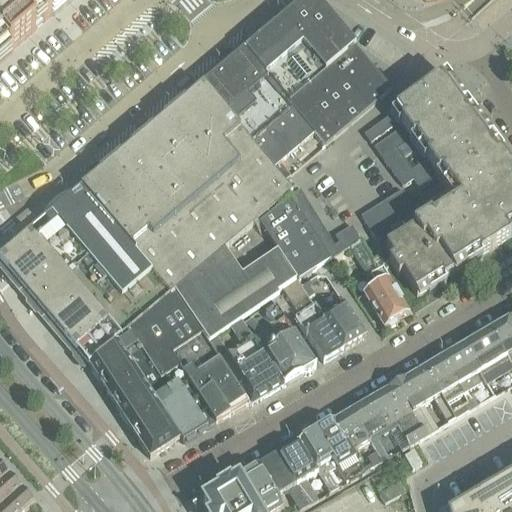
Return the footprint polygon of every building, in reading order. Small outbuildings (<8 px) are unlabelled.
[(0,0),(0,48),(7,57),(33,35),(35,33),(34,32),(52,17),(53,18),(75,0),(0,0)] [(259,42),(245,54),(293,111),(361,52),(316,0),(307,0),(263,38),(261,40),(259,42)] [(447,0),(450,0),(452,1),(460,9),(472,24),(499,0),(414,0),(425,5),(438,3),(447,0)] [(366,58),(361,52),(293,111),(314,136),(325,149),(394,91),(393,89),(391,91),(364,59),(366,58)] [(314,136),(293,111),(245,54),(203,90),(251,145),(285,184),(289,180),(278,167),(314,136)] [(511,175),(500,158),(503,156),(492,140),(489,142),(475,122),(478,120),(466,103),(463,106),(450,87),(452,85),(446,76),(436,83),(395,114),(402,125),(399,126),(411,142),(413,140),(428,160),(426,161),(436,176),(439,174),(461,202),(430,221),(427,217),(412,228),(414,231),(385,249),(394,261),(388,265),(398,279),(403,277),(417,299),(456,275),(458,278),(475,267),(473,264),(493,251),(495,255),(511,244),(509,241),(511,239),(511,175)] [(203,90),(81,193),(153,276),(172,299),(174,297),(208,349),(217,342),(269,307),(259,290),(287,272),(277,256),(240,282),(223,256),(295,196),(285,184),(251,145),(203,90)] [(367,135),(373,143),(397,126),(391,117),(367,135)] [(397,134),(373,151),(402,189),(404,189),(412,183),(419,192),(432,182),(421,166),(412,173),(404,162),(412,157),(404,147),(406,146),(397,134)] [(0,260),(0,263),(37,307),(90,263),(122,301),(153,276),(81,193),(0,260)] [(289,202),(330,264),(360,244),(351,230),(334,241),(338,247),(335,250),(300,193),(289,202)] [(400,195),(360,220),(376,244),(389,236),(383,227),(403,215),(409,224),(426,213),(417,199),(409,204),(403,195),(400,195)] [(277,256),(287,272),(295,284),(296,286),(297,285),(330,264),(289,202),(258,228),(277,256)] [(360,245),(349,251),(368,282),(371,280),(382,274),(387,271),(379,259),(371,264),(360,245)] [(37,307),(89,368),(117,345),(129,335),(172,299),(153,276),(122,301),(90,263),(37,307)] [(397,324),(408,317),(382,274),(371,280),(377,290),(363,299),(383,332),(386,331),(391,333),(396,330),(397,324)] [(322,368),(342,356),(321,324),(297,285),(296,286),(295,284),(281,293),(283,297),(284,297),(299,322),(294,325),(322,368)] [(309,285),(301,291),(308,302),(314,298),(310,293),(311,288),(309,285)] [(215,427),(248,408),(218,365),(216,361),(208,349),(174,297),(172,299),(129,335),(159,382),(177,371),(187,386),(215,427)] [(334,316),(321,324),(342,356),(364,342),(340,303),(330,309),(334,316)] [(262,338),(254,343),(283,390),(301,380),(306,381),(310,379),(312,374),(314,373),(275,310),(265,317),(274,332),(263,339),(262,338)] [(511,321),(491,334),(507,361),(511,358),(511,321)] [(491,334),(464,350),(481,377),(507,361),(491,334)] [(215,427),(187,386),(177,371),(159,382),(129,335),(117,345),(179,442),(182,446),(206,432),(215,427)] [(217,342),(208,349),(216,361),(225,354),(217,342)] [(254,343),(218,365),(248,408),(249,410),(283,390),(254,343)] [(149,463),(179,442),(117,345),(89,368),(92,372),(149,463)] [(464,350),(442,363),(459,390),(481,377),(464,350)] [(442,363),(424,373),(441,401),(459,390),(442,363)] [(424,373),(406,384),(422,411),(423,411),(433,406),(441,401),(424,373)] [(406,384),(396,390),(412,418),(426,441),(438,434),(423,411),(422,411),(406,384)] [(396,390),(351,417),(366,444),(393,428),(408,452),(426,441),(412,418),(396,390)] [(441,401),(433,406),(447,429),(455,424),(446,409),(441,401)] [(464,408),(469,416),(479,410),(474,402),(464,408)] [(366,444),(351,417),(333,427),(351,458),(368,448),(366,444)] [(351,458),(333,427),(332,425),(314,435),(336,473),(345,489),(363,479),(358,470),(350,474),(346,467),(354,462),(351,458)] [(295,446),(297,448),(315,479),(327,499),(335,494),(326,478),(336,473),(314,435),(295,446)] [(377,442),(369,447),(381,467),(388,463),(377,442)] [(305,486),(315,479),(297,448),(277,460),(304,507),(307,511),(316,506),(305,486)] [(413,455),(404,460),(412,475),(421,469),(413,455)] [(372,473),(381,468),(374,457),(365,462),(372,473)] [(277,460),(256,472),(274,503),(286,496),(295,511),(304,507),(277,460)] [(0,483),(0,509),(20,491),(8,477),(0,483)] [(511,511),(511,478),(455,511),(511,511)] [(252,511),(236,484),(196,508),(198,511),(252,511)] [(384,509),(406,496),(400,485),(378,498),(384,509)] [(26,511),(34,506),(20,491),(0,509),(0,511),(26,511)]
